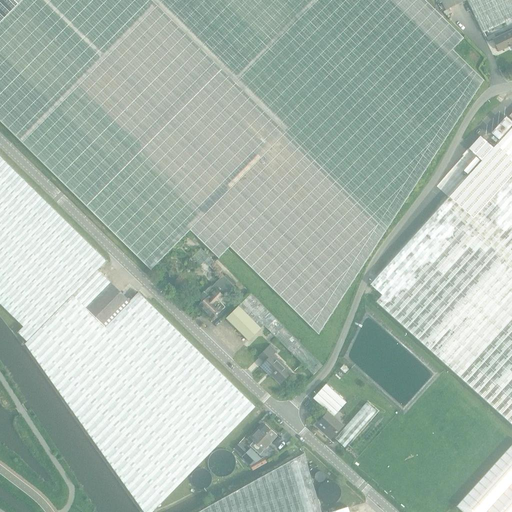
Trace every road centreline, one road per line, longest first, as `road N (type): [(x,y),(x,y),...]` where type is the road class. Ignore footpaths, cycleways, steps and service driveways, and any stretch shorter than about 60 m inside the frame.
road 1 (unclassified): [(286,413),(328,367),(374,259),(437,176),(472,112),(493,91),(511,86)]
road 2 (unclassified): [(286,413),(0,139)]
road 3 (unclassified): [(392,511),(286,413)]
